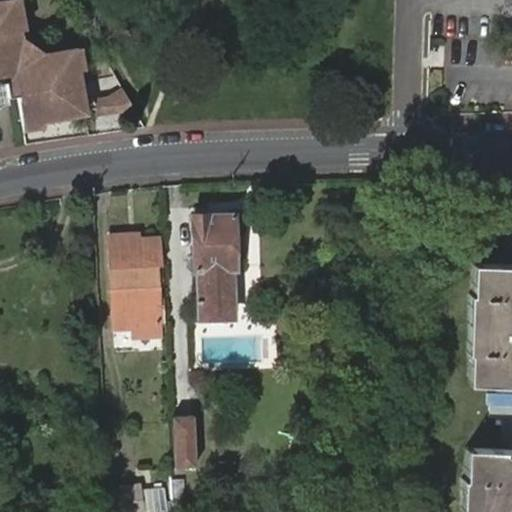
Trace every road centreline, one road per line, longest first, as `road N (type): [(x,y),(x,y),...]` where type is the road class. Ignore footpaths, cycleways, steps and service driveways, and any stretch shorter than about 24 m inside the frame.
road 1 (tertiary): [(406,151),(171,158),(0,186)]
road 2 (residential): [(406,151),(411,0)]
